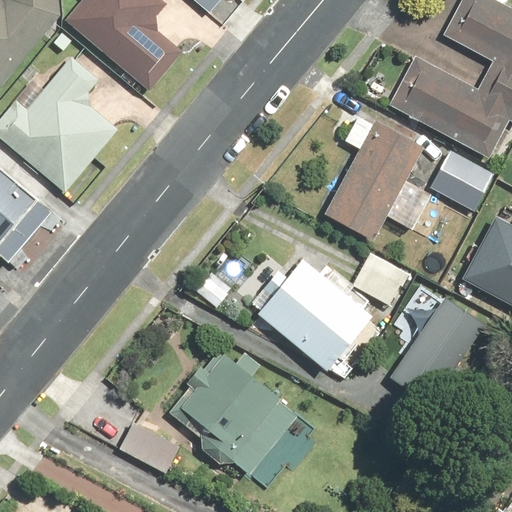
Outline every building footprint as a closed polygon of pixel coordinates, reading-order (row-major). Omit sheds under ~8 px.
[(61,0),(0,0),(0,89),(62,16),(61,0)] [(166,0),(84,0),(68,18),(149,91),(186,52),(152,21),(169,2),(166,0)] [(196,0),(221,25),(243,3),(240,0),(196,0)] [(511,121),(511,5),(501,0),(465,0),(447,36),(496,61),(482,88),(417,56),(392,106),(494,157),(511,121)] [(86,170),(122,127),(87,98),(101,81),(74,58),(31,109),(20,100),(0,123),(0,133),(62,185),(59,188),(71,198),(91,175),(86,170)] [(428,145),(364,112),(348,142),(363,150),(330,214),(380,239),(428,145)] [(501,170),(458,145),(434,186),(476,211),(501,170)] [(0,208),(19,225),(42,198),(0,162),(0,208)] [(0,247),(19,225),(0,208),(0,247)] [(511,224),(499,217),(466,277),(511,301),(511,224)] [(413,272),(375,251),(358,284),(396,304),(413,272)] [(329,276),(307,258),(292,277),(283,269),(268,287),(277,295),(262,314),(332,372),(345,356),(351,361),(370,338),(365,334),(379,317),(351,294),(358,285),(336,267),(329,276)] [(487,325),(448,297),(392,376),(431,404),(487,325)] [(180,419),(242,478),(252,469),(296,422),(300,418),(256,376),(267,365),(251,349),(240,360),(227,348),(170,409),(180,419)] [(185,446),(135,420),(120,449),(171,474),(185,446)] [(315,440),(296,422),(252,469),(270,486),(315,440)]
